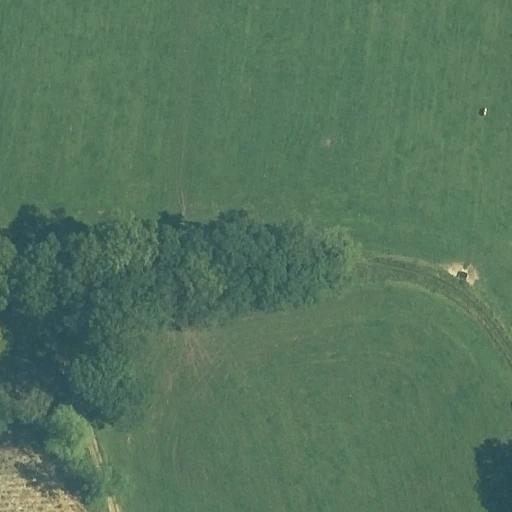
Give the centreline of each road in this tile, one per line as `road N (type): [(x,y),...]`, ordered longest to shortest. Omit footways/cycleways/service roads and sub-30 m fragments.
road 1 (track): [(511,358),(480,313),(439,280),(281,263),(63,256),(32,322)]
road 2 (track): [(107,511),(98,466),(32,322)]
